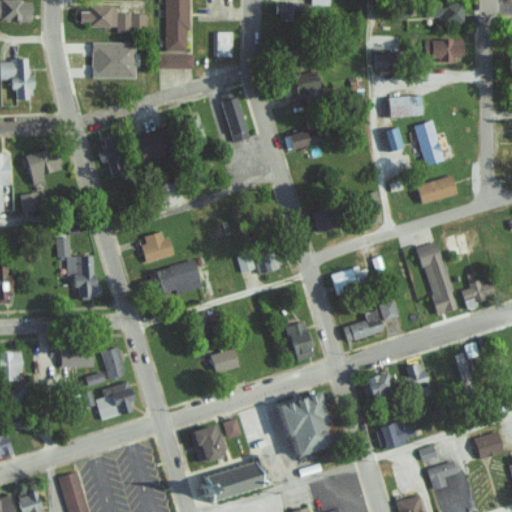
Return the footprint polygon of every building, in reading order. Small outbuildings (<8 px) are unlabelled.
[(19,0),(0,0),(0,17),(28,18),(28,0),(19,0)] [(162,0),(162,48),(185,48),(185,0),(162,0)] [(274,14),(290,14),(290,1),(273,1),(274,14)] [(461,20),(460,1),(426,2),(426,15),(438,15),(438,21),(461,20)] [(143,12),(114,12),(113,4),(86,5),(86,10),(76,10),(76,21),(86,21),(86,26),(114,25),(114,31),(144,30),(143,12)] [(383,6),(382,16),(403,17),(404,8),(383,6)] [(460,37),(422,37),(422,57),(449,58),(449,55),(460,55),(460,37)] [(132,77),(133,41),(89,40),(89,76),(132,77)] [(190,52),(156,51),(156,67),(190,67),(190,52)] [(372,51),(371,66),(383,67),(383,51),(372,51)] [(30,74),(25,74),(24,57),(0,57),(0,77),(8,77),(8,88),(13,88),(13,96),(30,96),(30,74)] [(278,74),(280,95),(317,91),(314,69),(278,74)] [(385,95),(386,115),(419,114),(418,93),(385,95)] [(246,135),(233,94),(217,99),(230,140),(246,135)] [(203,141),(195,113),(180,117),(188,146),(203,141)] [(422,164),(441,158),(429,118),(410,124),(422,164)] [(284,148),(318,139),(314,125),(281,134),(284,148)] [(400,146),(395,125),(378,129),(384,150),(400,146)] [(162,153),(155,129),(134,136),(141,160),(162,153)] [(97,160),(105,159),(107,173),(119,171),(113,133),(100,135),(102,147),(95,148),(97,160)] [(28,182),(42,180),(40,171),(56,168),(52,146),(23,151),(28,182)] [(413,183),(418,202),(454,192),(449,173),(413,183)] [(360,192),(365,213),(380,209),(375,188),(360,192)] [(20,209),(37,206),(34,190),(17,193),(20,209)] [(329,204),(308,211),(314,231),(336,225),(329,204)] [(142,260),(168,255),(163,229),(138,234),(142,260)] [(90,253),(67,254),(66,235),(52,236),(54,256),(63,255),(64,273),(72,273),(73,296),(98,294),(97,283),(92,283),(90,253)] [(415,245),(433,313),(453,307),(435,240),(415,245)] [(250,250),(254,270),(282,264),(279,245),(250,250)] [(239,271),(252,266),(247,250),(233,254),(239,271)] [(174,291),(197,288),(193,260),(145,268),(150,292),(173,288),(174,291)] [(0,262),(0,301),(8,301),(7,262),(0,262)] [(327,273),(331,287),(360,278),(355,263),(327,273)] [(467,286),(459,288),(462,304),(492,296),(488,281),(477,284),(474,271),(464,274),(467,286)] [(381,319),(396,314),(391,298),(376,303),(381,319)] [(361,310),(363,318),(340,324),(343,339),(379,330),(373,307),(361,310)] [(283,325),(295,359),(312,353),(300,319),(283,325)] [(89,364),(89,345),(57,346),(58,365),(89,364)] [(122,373),(115,345),(98,349),(106,377),(122,373)] [(207,353),(212,371),(235,365),(230,346),(207,353)] [(18,350),(0,349),(0,376),(18,377),(18,350)] [(468,381),(461,350),(452,352),(459,383),(468,381)] [(403,364),(410,396),(427,393),(420,361),(403,364)] [(366,398),(388,392),(383,370),(360,376),(366,398)] [(84,375),(86,383),(100,379),(98,371),(84,375)] [(98,387),(100,395),(92,398),(98,418),(128,409),(125,400),(130,399),(125,379),(98,387)] [(276,401),(291,453),(328,443),(321,421),(325,420),(316,389),(276,401)] [(219,421),(225,437),(238,432),(233,416),(219,421)] [(400,425),(399,419),(373,426),(379,446),(414,436),(410,422),(400,425)] [(186,429),(196,462),(222,453),(212,421),(186,429)] [(0,452),(1,454),(9,452),(2,427),(0,427),(0,452)] [(476,457),(500,451),(494,429),(471,436),(476,457)] [(432,455),(430,444),(416,447),(419,458),(432,455)] [(208,498),(265,482),(258,458),(199,474),(204,493),(206,492),(208,498)] [(441,475),(454,471),(451,458),(424,467),(430,488),(444,484),(441,475)] [(55,475),(65,511),(85,511),(74,469),(55,475)] [(19,511),(40,511),(34,489),(15,494),(19,511)] [(393,499),(396,511),(421,511),(417,493),(393,499)] [(0,511),(11,511),(6,494),(0,495),(0,511)]
